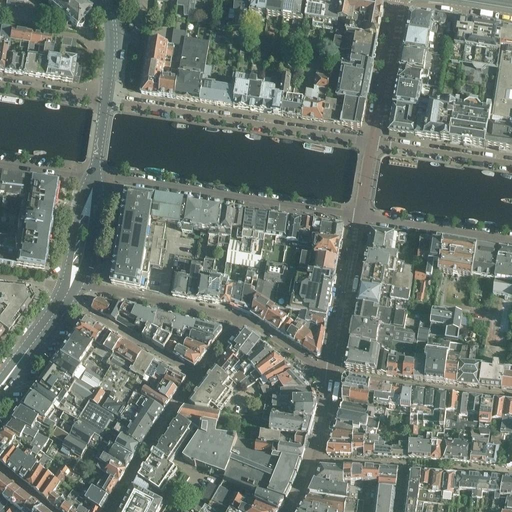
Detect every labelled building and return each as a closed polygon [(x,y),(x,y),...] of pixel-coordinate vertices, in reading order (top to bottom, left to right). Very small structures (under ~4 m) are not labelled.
[(50,5),(49,5),(62,16),(74,0),(51,0),(49,3),(48,3),(50,5)] [(91,10),(79,0),(74,0),(62,16),(76,28),(77,27),(78,27),(79,27),(80,27),(80,28),(82,27),(83,25),(84,24),(84,23),(83,22),(82,20),(91,10)] [(177,0),(178,1),(176,13),(179,13),(179,15),(183,15),(188,15),(190,0),(177,0)] [(190,0),(189,10),(195,11),(196,0),(202,0),(204,0),(203,4),(214,6),(214,0),(190,0)] [(236,0),(237,1),(235,11),(229,10),(227,20),(230,21),(229,27),(232,27),(231,29),(237,30),(243,31),(245,31),(249,3),(249,0),(236,0)] [(252,0),(250,14),(267,16),(269,0),(252,0)] [(269,0),(267,16),(283,19),(285,0),(269,0)] [(285,0),(283,19),(297,21),(296,28),(302,28),(303,22),(306,0),(285,0)] [(309,0),(306,22),(314,23),(313,28),(323,30),(324,25),(328,0),(309,0)] [(331,0),(328,0),(324,25),(323,30),(331,31),(330,34),(336,35),(337,33),(343,2),(331,0)] [(382,9),(343,2),(337,33),(378,41),(384,12),(382,9)] [(407,32),(408,32),(431,36),(433,26),(440,27),(440,29),(445,29),(447,18),(414,13),(411,15),(410,15),(407,32)] [(206,16),(204,24),(211,25),(213,17),(206,16)] [(456,37),(455,46),(466,48),(470,22),(459,20),(458,26),(456,25),(454,37),(456,37)] [(476,49),(480,24),(470,22),(466,48),(476,49)] [(487,51),(491,25),(480,24),(476,49),(487,51)] [(501,45),(504,27),(491,25),(487,51),(497,53),(497,50),(500,51),(501,47),(501,45)] [(511,28),(504,27),(501,45),(501,47),(511,48),(511,28)] [(1,28),(0,34),(0,49),(8,51),(9,42),(10,42),(11,30),(1,28)] [(30,33),(11,30),(10,42),(19,43),(18,48),(24,50),(24,54),(27,54),(28,45),(30,33)] [(173,30),(172,45),(180,46),(184,46),(185,32),(173,30)] [(408,32),(404,52),(432,56),(440,57),(443,38),(431,36),(408,32)] [(30,33),(28,45),(34,46),(39,47),(41,35),(30,33)] [(354,52),(354,49),(376,52),(378,41),(337,33),(336,39),(348,41),(348,43),(351,44),(350,51),(354,52)] [(41,35),(39,47),(44,48),(44,47),(50,48),(52,36),(41,35)] [(63,38),(60,60),(57,80),(58,80),(61,81),(62,81),(73,83),(78,84),(81,62),(81,58),(76,57),(75,60),(69,59),(71,48),(76,48),(76,40),(63,38)] [(177,99),(177,100),(200,103),(206,68),(210,43),(185,39),(184,46),(181,63),(179,74),(178,81),(176,99),(177,99)] [(344,60),(345,59),(364,63),(374,64),(376,52),(354,49),(354,52),(350,51),(351,44),(348,43),(348,41),(336,39),(332,57),(338,58),(344,60)] [(173,45),(150,41),(146,66),(164,69),(164,67),(169,68),(173,45)] [(37,58),(34,77),(45,79),(47,67),(46,67),(47,59),(48,59),(50,48),(44,47),(44,48),(43,58),(37,58)] [(489,124),(486,147),(511,150),(511,48),(501,47),(492,106),(489,124)] [(0,49),(0,71),(4,73),(7,55),(8,51),(0,49)] [(432,56),(404,52),(401,69),(424,73),(431,66),(432,56)] [(7,55),(4,73),(23,76),(25,63),(25,62),(26,62),(27,58),(7,55)] [(25,63),(23,76),(34,77),(37,58),(27,56),(27,58),(26,62),(25,62),(25,63)] [(47,67),(45,79),(57,81),(57,80),(60,60),(48,59),(47,59),(46,67),(47,67)] [(342,68),(336,99),(336,100),(338,100),(338,99),(346,100),(366,104),(374,64),(364,63),(352,61),(345,59),(344,60),(342,68)] [(144,76),(143,81),(161,84),(162,78),(164,69),(146,66),(145,76),(144,76)] [(211,68),(206,68),(200,103),(216,105),(215,106),(233,109),(238,82),(237,81),(234,81),(232,89),(223,87),(224,85),(219,84),(218,87),(215,86),(216,82),(207,80),(208,76),(210,77),(211,68)] [(424,73),(401,69),(398,82),(424,86),(428,87),(429,81),(428,79),(429,74),(424,73)] [(285,97),(282,117),(303,120),(306,101),(294,99),(295,90),(295,87),(290,86),(292,79),(289,78),(290,72),(289,71),(285,70),(283,82),(281,95),(281,97),(285,97)] [(159,96),(159,97),(160,98),(160,97),(177,100),(177,99),(176,99),(178,81),(179,73),(171,72),(170,80),(162,78),(161,84),(160,94),(160,96),(159,96)] [(317,72),(315,89),(318,89),(318,90),(320,90),(328,91),(330,74),(317,72)] [(238,82),(233,109),(239,109),(239,110),(246,111),(250,86),(252,75),(244,74),(237,73),(235,81),(238,82)] [(250,86),(246,111),(251,112),(256,113),(256,112),(259,113),(263,88),(264,82),(257,81),(257,77),(252,76),(250,86)] [(263,88),(259,113),(260,113),(268,115),(268,114),(272,115),(275,95),(278,80),(272,80),(265,78),(264,82),(263,88)] [(161,84),(143,81),(141,95),(159,97),(159,96),(160,96),(160,94),(161,84)] [(424,86),(398,82),(393,106),(414,110),(428,112),(430,104),(421,103),(424,86)] [(306,101),(303,120),(323,123),(323,122),(325,105),(326,105),(327,101),(328,91),(320,90),(318,90),(318,89),(315,89),(314,93),(307,91),(295,90),(294,99),(306,101)] [(275,95),(272,115),(273,115),(282,117),(285,97),(281,97),(281,95),(275,95)] [(424,137),(442,140),(441,141),(450,142),(456,100),(448,98),(447,105),(431,103),(430,103),(430,104),(428,112),(427,120),(424,137)] [(486,147),(489,124),(492,106),(487,105),(487,110),(482,109),(478,104),(478,99),(470,98),(469,103),(465,106),(460,106),(461,101),(457,101),(457,100),(456,100),(450,142),(461,143),(460,146),(464,147),(466,147),(466,148),(470,149),(470,147),(472,148),(472,147),(475,148),(476,145),(486,147)] [(323,122),(323,123),(361,128),(366,104),(346,100),(344,110),(337,109),(337,103),(327,101),(326,105),(325,105),(323,122)] [(389,132),(416,136),(418,122),(412,121),(412,118),(414,110),(393,106),(389,132)] [(419,119),(416,136),(424,137),(427,120),(423,120),(423,119),(424,117),(423,116),(421,115),(419,116),(418,118),(419,119)] [(19,203),(22,181),(0,177),(0,209),(4,210),(6,200),(19,203)] [(49,234),(51,223),(52,217),(53,208),(54,203),(55,195),(57,186),(36,183),(35,183),(29,182),(22,181),(19,203),(17,216),(15,232),(12,246),(10,267),(14,268),(15,268),(16,268),(22,269),(22,270),(37,272),(43,272),(44,267),(46,256),(47,251),(46,251),(48,241),(48,240),(49,240),(49,237),(49,236),(49,235),(49,234)] [(155,198),(126,193),(125,205),(124,210),(123,216),(151,221),(155,198)] [(187,202),(155,198),(151,221),(166,224),(182,226),(185,205),(186,205),(186,202),(187,202)] [(182,226),(182,228),(181,232),(181,233),(185,233),(193,234),(193,230),(201,231),(205,205),(196,204),(187,202),(186,202),(186,205),(185,205),(182,226)] [(224,208),(205,205),(201,231),(198,248),(204,249),(207,236),(209,237),(207,249),(205,260),(215,261),(219,236),(224,208)] [(235,210),(224,208),(219,236),(231,238),(232,234),(233,229),(235,210)] [(235,210),(233,229),(239,230),(237,240),(242,241),(244,230),(246,213),(246,211),(235,210)] [(247,212),(246,211),(246,213),(244,230),(243,233),(249,233),(248,240),(259,242),(260,235),(265,236),(268,216),(267,216),(267,217),(261,216),(261,215),(252,214),(252,215),(247,214),(247,212)] [(268,216),(265,236),(263,251),(271,252),(273,242),(275,243),(276,238),(287,240),(290,218),(268,215),(267,214),(267,216),(268,216)] [(151,221),(123,216),(119,238),(167,246),(167,242),(164,241),(166,224),(151,221)] [(287,240),(286,241),(293,242),(292,245),(298,245),(298,243),(299,236),(301,220),(290,218),(287,240)] [(301,220),(299,236),(313,238),(314,230),(313,230),(314,222),(301,220)] [(313,230),(314,230),(321,232),(320,240),(341,243),(343,229),(342,228),(341,227),(342,226),(314,222),(313,230)] [(407,236),(371,231),(367,254),(385,257),(385,260),(397,262),(399,249),(406,244),(407,236)] [(299,236),(298,243),(306,244),(309,244),(310,243),(317,244),(318,239),(313,238),(299,236)] [(167,246),(119,238),(116,260),(150,266),(159,267),(162,250),(166,251),(167,246)] [(317,244),(315,253),(315,256),(317,256),(338,260),(341,243),(320,240),(318,239),(317,244)] [(421,239),(420,244),(417,261),(424,262),(423,270),(416,269),(415,281),(422,282),(420,294),(424,295),(429,262),(432,240),(421,239)] [(432,240),(429,262),(427,278),(432,278),(434,263),(440,264),(443,242),(436,241),(432,240)] [(226,264),(232,265),(259,270),(261,263),(263,247),(230,241),(226,264)] [(443,242),(440,264),(438,274),(473,280),(473,276),(478,247),(466,245),(455,243),(455,244),(443,242)] [(0,265),(10,267),(12,246),(8,245),(0,244),(0,265)] [(310,249),(305,248),(298,246),(297,246),(296,252),(302,253),(311,255),(315,256),(315,253),(312,252),(310,249)] [(327,319),(335,276),(317,273),(314,273),(308,272),(300,270),(292,269),(295,250),(276,247),(275,257),(267,255),(263,255),(260,272),(255,294),(260,298),(259,308),(254,316),(262,321),(270,310),(273,312),(276,309),(279,310),(292,312),(327,319)] [(478,247),(473,276),(495,280),(500,251),(478,247)] [(511,252),(500,251),(495,280),(495,281),(493,296),(502,297),(501,302),(506,303),(506,298),(511,298),(511,252)] [(302,253),(300,270),(308,272),(311,255),(302,253)] [(367,254),(365,269),(376,270),(386,272),(413,276),(414,265),(397,262),(385,260),(385,257),(367,254)] [(317,256),(314,272),(314,273),(317,273),(335,276),(338,260),(317,256)] [(150,266),(116,260),(112,285),(147,291),(147,289),(149,275),(148,275),(150,266)] [(176,276),(173,292),(174,293),(173,297),(183,299),(187,299),(192,263),(178,261),(176,276)] [(192,263),(187,299),(198,301),(201,280),(202,280),(203,277),(204,265),(192,263)] [(223,286),(221,305),(231,307),(234,288),(235,284),(229,283),(232,265),(226,264),(225,278),(223,286)] [(365,269),(361,287),(373,289),(373,288),(411,294),(413,276),(386,272),(376,270),(365,269)] [(243,296),(242,310),(252,314),(254,316),(259,308),(260,298),(255,294),(255,291),(251,290),(251,288),(252,288),(253,282),(257,283),(260,272),(249,270),(246,286),(245,286),(243,296)] [(234,288),(231,307),(232,307),(242,310),(243,296),(245,286),(246,286),(248,274),(241,273),(237,272),(236,279),(240,280),(239,285),(235,284),(234,288)] [(198,301),(208,303),(221,305),(223,286),(225,278),(218,277),(218,274),(213,273),(212,275),(208,275),(207,278),(203,277),(202,280),(201,280),(198,301)] [(0,328),(4,332),(14,320),(17,322),(34,299),(29,289),(23,288),(0,285),(0,328)] [(361,287),(358,304),(407,313),(411,294),(373,288),(373,289),(361,287)] [(97,301),(92,309),(106,316),(110,310),(113,303),(100,300),(97,301)] [(110,310),(106,316),(116,322),(120,315),(125,306),(113,303),(110,310)] [(358,304),(355,322),(367,324),(404,330),(407,313),(358,304)] [(120,315),(131,321),(132,319),(136,311),(136,309),(125,306),(120,315)] [(136,311),(132,319),(131,321),(135,323),(136,321),(139,322),(136,328),(142,330),(143,327),(147,328),(148,328),(149,327),(153,329),(157,314),(136,309),(136,311)] [(276,309),(273,312),(270,310),(262,321),(279,333),(287,320),(277,313),(279,310),(276,309)] [(433,311),(431,326),(447,329),(447,331),(448,331),(447,341),(458,343),(460,333),(463,315),(450,313),(450,314),(433,311)] [(296,324),(304,330),(308,324),(315,327),(319,329),(321,329),(321,330),(322,330),(325,331),(327,319),(292,312),(291,314),(296,324)] [(157,314),(153,329),(161,333),(163,334),(164,328),(168,329),(166,336),(172,338),(173,336),(174,333),(177,319),(157,314)] [(120,315),(116,322),(133,332),(134,330),(136,328),(139,322),(136,321),(135,323),(131,321),(120,315)] [(86,317),(82,324),(96,333),(100,327),(99,326),(86,317)] [(177,319),(174,333),(178,334),(178,337),(177,338),(182,340),(182,339),(183,337),(184,338),(184,336),(187,331),(193,333),(195,334),(198,324),(177,319)] [(287,320),(279,333),(287,338),(293,329),(295,325),(287,320)] [(355,322),(351,341),(369,344),(382,346),(381,354),(390,355),(390,354),(391,347),(416,351),(419,333),(404,330),(367,324),(355,322)] [(82,324),(75,333),(91,343),(94,345),(95,344),(96,345),(101,337),(96,334),(97,334),(96,333),(82,324)] [(198,324),(195,334),(216,341),(223,332),(222,330),(198,324)] [(304,330),(295,343),(300,347),(305,340),(311,344),(321,330),(321,329),(319,329),(315,336),(310,332),(312,328),(314,328),(315,327),(308,324),(304,330)] [(106,330),(100,327),(96,333),(97,334),(96,334),(101,337),(106,330)] [(147,328),(143,338),(154,344),(161,333),(153,329),(149,327),(148,328),(147,328)] [(293,329),(287,338),(295,343),(304,330),(299,327),(296,331),(293,329)] [(101,337),(96,345),(105,350),(114,335),(106,330),(101,337)] [(305,340),(300,347),(317,358),(320,357),(325,331),(322,330),(321,330),(311,344),(305,340)] [(247,332),(244,332),(228,353),(237,360),(254,338),(247,332)] [(96,345),(95,344),(94,345),(91,343),(75,333),(68,343),(91,357),(93,353),(103,359),(102,362),(107,365),(113,356),(105,350),(96,345)] [(161,333),(154,344),(165,350),(166,349),(172,338),(166,336),(163,334),(161,333)] [(216,341),(195,334),(193,333),(190,342),(209,350),(216,341)] [(123,341),(114,335),(105,350),(113,356),(123,341)] [(247,359),(261,343),(254,338),(237,360),(246,366),(248,364),(250,362),(247,359)] [(428,360),(426,381),(445,383),(448,357),(449,357),(450,349),(450,343),(428,340),(426,354),(428,354),(427,357),(427,360),(428,360)] [(155,361),(123,341),(113,356),(107,365),(111,368),(108,374),(104,380),(98,390),(105,394),(111,397),(128,408),(129,407),(134,394),(136,392),(125,386),(129,379),(140,385),(143,381),(155,361)] [(188,341),(185,349),(203,357),(209,350),(190,342),(188,341)] [(351,341),(349,355),(360,357),(361,350),(368,351),(369,344),(351,341)] [(91,357),(68,343),(61,353),(83,367),(86,363),(88,366),(86,369),(104,380),(108,374),(87,361),(91,357)] [(167,349),(166,351),(174,356),(180,348),(170,343),(167,349)] [(261,343),(247,359),(250,362),(266,347),(261,343)] [(250,362),(248,364),(252,368),(256,372),(275,355),(266,347),(250,362)] [(482,368),(480,387),(488,388),(488,387),(490,387),(490,388),(491,388),(494,363),(496,363),(498,349),(485,347),(483,364),(483,365),(482,368)] [(180,348),(174,356),(195,368),(202,359),(203,357),(185,349),(184,350),(180,348)] [(460,367),(457,385),(480,387),(482,368),(483,365),(477,364),(479,349),(471,348),(469,363),(466,363),(466,355),(461,355),(460,355),(460,359),(460,362),(459,362),(459,367),(460,367)] [(349,355),(346,369),(347,369),(377,374),(381,354),(381,351),(370,349),(368,358),(360,357),(349,355)] [(448,357),(445,383),(457,385),(460,367),(459,367),(459,362),(460,362),(460,359),(460,355),(461,355),(462,351),(450,349),(449,357),(448,357)] [(494,363),(491,388),(493,388),(502,389),(504,371),(505,367),(508,350),(498,349),(496,363),(494,363)] [(415,371),(414,380),(422,381),(426,381),(428,360),(427,360),(427,357),(424,357),(425,351),(417,351),(416,359),(415,371)] [(83,367),(61,353),(52,367),(76,383),(95,394),(98,390),(104,380),(86,369),(83,367)] [(237,360),(228,353),(222,361),(236,371),(242,364),(237,360)] [(381,354),(377,374),(386,376),(389,359),(390,355),(381,354)] [(389,359),(386,376),(395,377),(397,360),(397,357),(397,355),(390,354),(390,355),(389,359)] [(275,355),(256,372),(251,376),(237,386),(245,390),(258,382),(264,378),(285,364),(275,355)] [(397,357),(397,360),(395,377),(403,379),(405,361),(406,358),(397,357)] [(405,361),(403,379),(414,380),(415,371),(416,359),(408,358),(407,361),(405,361)] [(162,365),(155,361),(143,381),(149,385),(151,381),(152,382),(153,380),(162,365)] [(236,371),(222,361),(216,369),(227,378),(226,379),(231,382),(235,378),(233,376),(232,375),(236,371)] [(246,366),(241,371),(245,375),(252,368),(248,364),(246,366)] [(294,373),(285,364),(264,378),(257,383),(260,389),(261,388),(270,384),(294,373)] [(162,365),(153,380),(152,382),(154,383),(155,381),(156,380),(158,380),(160,380),(161,378),(162,378),(163,378),(169,369),(162,365)] [(76,383),(52,367),(38,386),(59,401),(65,393),(87,406),(90,401),(95,394),(76,383)] [(511,368),(505,367),(504,371),(502,389),(503,389),(511,389),(511,368)] [(162,378),(161,378),(163,380),(166,376),(167,377),(182,385),(186,378),(185,377),(185,378),(169,369),(163,378),(162,378)] [(202,387),(190,403),(196,408),(209,410),(220,413),(234,395),(232,394),(237,386),(231,382),(226,379),(227,378),(216,369),(202,387)] [(295,374),(294,373),(270,384),(261,388),(264,394),(265,396),(272,395),(290,392),(300,391),(311,390),(295,374)] [(182,385),(167,377),(164,383),(168,385),(168,384),(171,385),(178,390),(182,385)] [(344,382),(343,390),(364,393),(364,394),(369,395),(391,398),(393,388),(384,386),(384,387),(382,386),(371,384),(371,385),(347,380),(346,381),(345,382),(345,381),(344,382)] [(171,385),(166,391),(174,396),(178,390),(171,385)] [(38,386),(32,393),(55,410),(60,412),(78,421),(77,423),(95,435),(100,438),(113,415),(103,409),(98,406),(90,401),(87,406),(65,393),(59,401),(38,386)] [(136,392),(141,395),(165,409),(170,402),(162,398),(146,388),(144,391),(138,388),(136,392)] [(391,398),(390,406),(400,408),(401,408),(401,400),(402,400),(404,389),(393,388),(391,398)] [(400,408),(400,409),(400,413),(406,414),(406,416),(411,416),(412,391),(404,389),(402,400),(401,400),(401,408),(400,408)] [(98,390),(90,401),(98,406),(105,394),(98,390)] [(290,392),(272,395),(271,395),(271,399),(272,400),(315,400),(311,390),(300,391),(290,392)] [(343,390),(342,401),(350,402),(368,406),(369,401),(374,402),(374,406),(389,409),(389,407),(390,407),(390,406),(391,398),(369,395),(364,394),(364,393),(343,390)] [(166,391),(162,398),(170,402),(174,396),(166,391)] [(412,391),(411,416),(410,437),(418,437),(418,429),(419,415),(424,415),(426,392),(412,391)] [(436,394),(426,392),(424,415),(419,415),(418,429),(433,431),(433,427),(434,422),(436,394)] [(71,434),(70,436),(88,446),(95,435),(77,423),(78,421),(60,412),(58,417),(52,413),(55,410),(32,393),(22,407),(56,426),(57,426),(71,434)] [(129,407),(140,413),(156,423),(164,411),(147,401),(134,394),(129,407)] [(448,395),(436,394),(434,422),(440,423),(440,426),(445,427),(446,420),(447,412),(447,411),(448,395)] [(447,411),(447,412),(455,413),(454,421),(457,421),(458,418),(458,414),(460,396),(448,395),(447,411)] [(460,396),(458,413),(458,418),(460,418),(468,419),(468,415),(470,397),(460,396)] [(120,419),(130,425),(133,426),(148,435),(156,423),(140,413),(129,407),(128,408),(111,397),(103,409),(113,415),(120,419)] [(470,397),(468,415),(475,416),(474,424),(479,424),(480,424),(483,399),(470,397)] [(316,410),(315,400),(272,400),(271,399),(266,400),(265,405),(273,407),(273,409),(282,410),(281,407),(288,407),(289,405),(294,405),(294,410),(316,410)] [(495,400),(483,399),(480,424),(480,426),(491,427),(492,420),(495,400)] [(495,400),(492,420),(498,421),(497,430),(493,430),(492,435),(498,436),(498,438),(500,438),(501,435),(506,401),(495,400)] [(511,401),(506,401),(501,435),(511,436),(511,401)] [(340,413),(369,419),(373,420),(387,423),(389,412),(381,410),(367,408),(345,404),(343,403),(340,413)] [(272,416),(295,419),(313,422),(316,410),(294,410),(289,410),(282,410),(273,409),(273,407),(265,405),(263,420),(271,422),(271,421),(272,416)] [(14,417),(11,422),(13,423),(38,435),(41,431),(39,430),(41,426),(50,431),(54,431),(56,427),(56,426),(22,407),(14,417)] [(185,409),(179,418),(180,419),(202,424),(203,423),(218,426),(219,426),(221,415),(186,408),(185,409)] [(340,413),(337,424),(353,427),(353,430),(354,430),(356,430),(356,428),(360,429),(363,429),(363,432),(364,432),(364,433),(366,434),(366,436),(370,436),(369,443),(375,444),(385,444),(386,444),(386,440),(379,438),(379,437),(376,437),(377,431),(366,429),(369,419),(340,413)] [(271,421),(271,422),(270,431),(297,435),(303,436),(309,437),(313,422),(295,419),(272,416),(271,421)] [(180,419),(179,418),(171,430),(187,441),(195,430),(193,428),(180,419)] [(473,444),(471,464),(486,465),(489,447),(489,445),(490,432),(479,431),(479,424),(474,424),(446,420),(445,430),(470,433),(473,442),(473,444)] [(8,424),(4,431),(20,440),(25,433),(36,439),(31,447),(35,449),(41,452),(47,442),(48,439),(39,435),(38,435),(13,423),(11,422),(8,424)] [(201,433),(201,434),(183,459),(195,468),(196,466),(226,477),(233,459),(231,458),(234,451),(236,444),(238,439),(217,436),(218,426),(203,423),(202,424),(201,433)] [(336,429),(335,431),(353,434),(354,430),(353,430),(353,427),(337,424),(336,429)] [(123,435),(125,437),(141,446),(148,435),(133,426),(130,425),(131,426),(128,431),(118,425),(115,431),(122,436),(123,435)] [(335,431),(332,440),(352,442),(352,444),(353,444),(359,444),(364,444),(364,443),(369,443),(370,436),(366,436),(366,434),(364,433),(364,432),(363,432),(363,429),(360,429),(360,431),(356,430),(354,430),(353,434),(335,431)] [(87,447),(57,430),(52,437),(64,445),(62,449),(63,449),(61,452),(68,457),(70,453),(81,459),(87,449),(86,448),(87,447)] [(171,430),(164,441),(180,452),(187,441),(171,430)] [(0,435),(0,436),(12,444),(11,442),(12,440),(15,442),(19,444),(21,441),(20,440),(4,431),(0,435)] [(274,445),(279,446),(281,446),(305,450),(309,437),(303,436),(297,435),(297,440),(281,437),(281,435),(266,432),(261,432),(261,435),(253,434),(253,433),(251,433),(250,442),(274,445)] [(433,433),(433,436),(431,460),(442,461),(444,442),(438,441),(438,433),(433,433)] [(104,456),(109,459),(127,470),(134,458),(116,448),(115,448),(100,438),(95,435),(88,446),(104,456)] [(115,448),(116,448),(134,458),(141,446),(125,437),(123,435),(122,436),(115,448)] [(0,436),(0,446),(7,451),(12,444),(0,436)] [(418,440),(418,443),(418,448),(421,448),(419,460),(431,460),(433,436),(428,436),(427,444),(423,444),(423,440),(419,440),(418,440)] [(453,443),(451,462),(461,463),(463,443),(463,437),(459,437),(459,443),(453,443)] [(463,443),(461,463),(471,464),(473,444),(472,444),(467,444),(468,438),(463,437),(463,443)] [(157,452),(156,452),(166,460),(172,464),(180,452),(164,441),(160,447),(160,446),(156,451),(157,452)] [(5,456),(0,461),(0,462),(2,463),(2,464),(6,468),(7,467),(7,468),(19,453),(15,451),(20,445),(19,444),(15,442),(13,445),(14,446),(12,448),(10,451),(8,452),(5,456)] [(249,448),(256,449),(255,453),(267,455),(302,462),(305,450),(281,446),(280,451),(275,450),(275,451),(274,451),(274,450),(274,445),(250,442),(249,448)] [(331,442),(327,454),(335,454),(352,455),(353,451),(353,444),(352,444),(333,442),(331,442)] [(409,444),(409,459),(419,460),(421,448),(418,448),(418,443),(409,442),(409,444)] [(444,442),(442,461),(451,462),(453,443),(444,442)] [(364,451),(364,456),(374,456),(375,444),(369,443),(364,443),(364,444),(365,444),(364,451)] [(375,444),(374,456),(392,458),(392,448),(385,447),(385,444),(375,444)] [(392,448),(392,458),(409,459),(409,444),(404,444),(400,444),(399,448),(392,448)] [(0,461),(5,456),(8,452),(7,451),(0,446),(0,461)] [(489,447),(486,465),(497,466),(499,448),(489,447)] [(32,454),(38,457),(41,453),(35,449),(32,454)] [(224,481),(231,483),(259,494),(261,494),(262,494),(262,493),(282,500),(283,499),(286,501),(292,488),(298,475),(302,462),(267,455),(267,457),(234,451),(231,458),(233,459),(226,477),(224,481)] [(19,453),(7,468),(18,477),(23,470),(30,458),(33,454),(32,454),(29,452),(25,457),(19,452),(19,453)] [(139,478),(151,486),(150,487),(152,489),(159,494),(159,492),(162,494),(177,470),(170,466),(171,465),(172,464),(166,460),(156,452),(149,463),(139,478)] [(31,476),(26,483),(34,490),(46,472),(42,469),(45,465),(48,467),(53,460),(45,455),(42,460),(39,464),(31,476)] [(101,463),(108,467),(123,476),(127,470),(109,459),(105,456),(101,463)] [(23,470),(18,477),(26,483),(31,476),(39,464),(30,458),(23,470)] [(83,477),(88,467),(79,461),(74,471),(83,477)] [(53,479),(41,496),(48,502),(55,492),(61,484),(62,485),(68,476),(70,478),(69,480),(82,488),(87,482),(71,472),(62,466),(54,477),(55,478),(54,479),(53,479)] [(93,466),(90,469),(104,479),(101,483),(97,481),(93,486),(111,497),(119,483),(104,473),(98,469),(93,466)] [(106,470),(104,473),(119,483),(123,476),(108,467),(106,470)] [(344,470),(344,482),(344,487),(349,487),(351,488),(351,482),(354,481),(355,467),(344,467),(344,470)] [(355,467),(354,481),(361,481),(364,481),(365,468),(355,467)] [(320,470),(315,482),(322,483),(344,487),(344,482),(344,470),(324,468),(320,470)] [(365,468),(364,481),(379,482),(379,478),(380,469),(365,468)] [(380,469),(379,478),(397,479),(398,470),(380,469)] [(410,471),(408,485),(420,486),(422,472),(410,471)] [(46,472),(34,490),(41,496),(53,479),(54,479),(55,478),(54,477),(46,472)] [(422,472),(420,486),(420,487),(425,487),(425,492),(429,493),(429,488),(431,472),(422,472)] [(429,488),(429,493),(428,494),(442,494),(445,473),(431,472),(429,488)] [(445,473),(442,494),(454,496),(457,474),(445,473)] [(457,474),(454,496),(454,498),(459,498),(460,491),(466,492),(468,475),(457,474)] [(468,475),(466,492),(473,493),(471,509),(475,510),(477,500),(480,476),(468,475)] [(189,478),(186,476),(170,499),(174,501),(189,478)] [(480,476),(477,500),(475,510),(481,510),(482,500),(483,493),(486,494),(486,497),(489,497),(489,494),(492,477),(480,476)] [(492,477),(489,494),(489,496),(495,497),(495,501),(499,502),(500,497),(504,478),(492,477)] [(14,486),(4,478),(0,482),(0,496),(3,498),(4,498),(14,486)] [(139,478),(134,488),(146,495),(154,499),(155,496),(154,496),(153,495),(147,492),(150,487),(151,486),(139,478)] [(397,479),(379,478),(379,487),(396,489),(397,479)] [(511,478),(504,478),(500,497),(510,498),(511,497),(511,478)] [(315,482),(310,494),(312,494),(326,497),(330,498),(346,500),(347,500),(349,487),(344,487),(322,483),(315,482)] [(200,499),(209,506),(219,488),(210,483),(200,499)] [(259,494),(231,483),(227,489),(220,487),(212,502),(235,511),(239,511),(243,507),(244,507),(255,511),(256,511),(257,511),(257,510),(260,511),(279,511),(285,503),(284,502),(282,501),(262,494),(261,494),(259,494)] [(408,485),(407,500),(416,501),(415,505),(418,505),(420,487),(420,486),(408,485)] [(14,486),(4,498),(4,499),(0,504),(0,508),(4,511),(8,511),(9,511),(4,508),(8,503),(7,503),(8,502),(9,503),(11,504),(21,491),(14,486)] [(93,488),(86,499),(86,500),(89,502),(88,503),(92,505),(102,511),(109,498),(93,488)] [(159,511),(164,504),(154,499),(146,495),(134,488),(121,511),(159,511)] [(374,511),(392,511),(395,491),(377,489),(374,511)] [(63,496),(54,507),(59,511),(61,511),(67,504),(74,493),(72,491),(67,499),(63,496)] [(55,492),(48,502),(54,507),(63,496),(55,492)] [(24,493),(13,506),(13,507),(9,511),(8,511),(14,511),(17,509),(20,511),(23,511),(33,500),(24,493)] [(309,496),(304,506),(330,511),(344,511),(345,507),(353,508),(354,502),(346,500),(330,498),(326,497),(326,500),(311,497),(309,496)] [(33,500),(23,511),(38,511),(42,508),(33,500)] [(407,500),(404,511),(416,511),(418,505),(415,505),(416,501),(407,500)] [(233,511),(230,511),(212,502),(208,507),(215,511),(233,511)]
